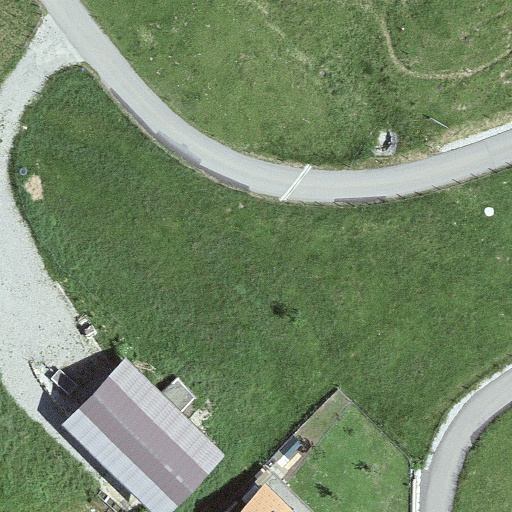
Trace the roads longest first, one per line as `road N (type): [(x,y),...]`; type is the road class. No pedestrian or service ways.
road 1 (track): [(58,0),(179,139),(255,176),(332,186),(382,182),(454,168),(511,145)]
road 2 (track): [(0,216),(33,331),(54,369)]
road 3 (track): [(511,384),(468,419),(440,479),(435,511)]
road 4 (track): [(78,25),(23,80),(0,132)]
